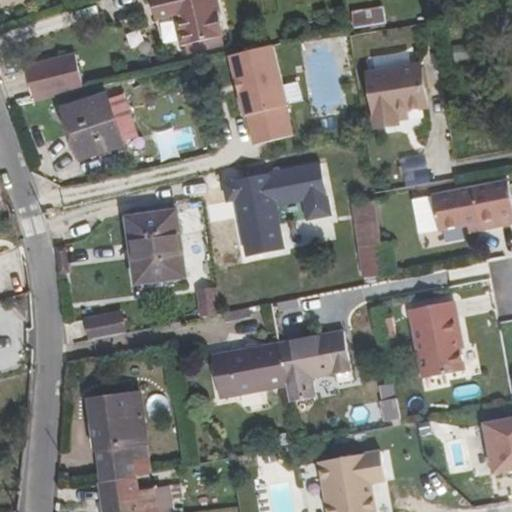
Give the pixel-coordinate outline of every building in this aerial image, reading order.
[(175,15),(183,47),(224,37),(215,0),(150,0),(155,19),(175,15)] [(355,29),(387,24),(384,8),(353,13),(355,29)] [(84,90),(75,55),(26,67),(35,103),(84,90)] [(369,75),(378,127),(402,123),(401,121),(400,113),(408,111),(428,108),(421,66),(369,75)] [(110,101),(108,96),(66,110),(83,160),(125,146),(123,142),(110,101)] [(139,137),(125,96),(110,101),(123,142),(139,137)] [(400,113),(401,121),(409,120),(408,111),(400,113)] [(325,162),(224,178),(228,202),(238,200),(247,255),(288,249),(281,205),(304,202),(307,220),(334,216),(325,162)] [(482,231),(511,225),(511,196),(509,182),(434,196),(441,232),(468,226),(481,224),(482,231)] [(355,207),(361,248),(379,246),(384,245),(378,204),(355,207)] [(137,284),(187,278),(178,211),(128,218),(137,284)] [(468,226),(470,233),(482,231),(481,224),(468,226)] [(383,275),(379,246),(361,248),(365,277),(383,275)] [(219,290),(198,294),(203,319),(224,315),(219,290)] [(307,298),(283,303),(284,312),(309,308),(307,298)] [(455,303),(411,311),(424,380),(466,372),(461,350),(459,337),(462,336),(455,303)] [(251,309),(225,314),(227,324),(253,319),(251,309)] [(87,320),(91,341),(127,334),(123,313),(87,320)] [(287,387),(290,403),(315,398),(311,379),(353,371),(345,332),(279,344),(287,387)] [(213,357),(221,400),(287,387),(279,344),(213,357)] [(150,460),(142,394),(90,400),(97,452),(101,482),(138,477),(136,462),(150,460)] [(401,398),(383,399),(384,419),(401,419),(401,398)] [(496,474),(511,471),(511,420),(487,425),(496,474)] [(321,464),(329,511),(378,511),(373,485),(372,475),(386,473),(383,453),(321,464)] [(388,483),(386,473),(372,475),(373,485),(388,483)] [(156,489),(139,491),(138,477),(101,482),(105,511),(175,511),(173,500),(170,486),(156,489)] [(184,498),(182,485),(170,486),(173,500),(184,498)]
